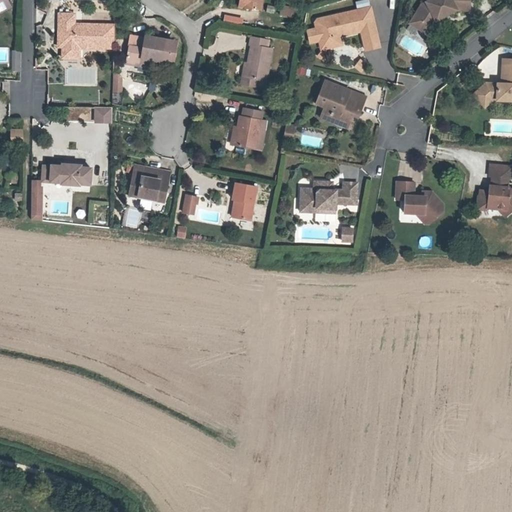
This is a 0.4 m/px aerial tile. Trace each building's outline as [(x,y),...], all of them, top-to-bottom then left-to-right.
[(0,0),(0,15),(0,16),(13,9),(8,0),(0,0)] [(240,0),(239,8),(261,12),(262,10),(263,0),(240,0)] [(427,0),(415,8),(406,25),(416,30),(417,27),(420,26),(425,29),(430,21),(442,13),(444,15),(450,12),(462,15),(465,0),(427,0)] [(282,5),(279,15),(292,18),(294,8),(282,5)] [(373,7),(359,10),(363,31),(364,36),(368,30),(377,28),(373,7)] [(317,21),(321,40),(341,36),(363,31),(359,10),(319,18),(317,21)] [(416,30),(406,25),(405,28),(423,37),(431,23),(444,15),(442,13),(430,21),(425,29),(420,26),(417,27),(416,30)] [(59,15),(58,42),(63,43),(62,48),(62,53),(77,54),(77,49),(77,45),(86,45),(88,48),(88,49),(113,50),(114,27),(74,26),(74,16),(59,15)] [(368,30),(364,36),(367,50),(381,47),(377,28),(368,30)] [(138,33),(136,46),(143,47),(145,35),(138,33)] [(124,63),(138,66),(140,59),(151,62),(161,64),(163,56),(171,57),(173,46),(174,40),(145,35),(143,47),(136,46),(128,44),(124,63)] [(423,57),(428,46),(403,35),(398,46),(423,57)] [(341,36),(321,40),(323,48),(343,44),(341,36)] [(252,46),(248,62),(246,77),(258,80),(265,81),(271,50),(268,49),(270,41),(251,37),(250,46),(252,46)] [(77,54),(62,53),(62,59),(79,60),(80,49),(88,49),(88,48),(86,45),(77,45),(77,49),(77,54)] [(176,47),(173,46),(171,57),(163,56),(161,64),(173,66),(176,47)] [(21,70),(21,50),(11,50),(11,70),(21,70)] [(150,68),(151,62),(140,59),(138,66),(150,68)] [(244,62),(240,84),(256,87),(258,80),(246,77),(248,62),(244,62)] [(505,84),(501,84),(486,83),(473,94),(484,107),(492,100),(511,101),(511,64),(502,64),(502,79),(505,79),(505,84)] [(325,107),(323,111),(340,118),(338,124),(349,128),(353,116),(350,114),(351,112),(360,115),(367,96),(344,87),(343,90),(338,88),(339,85),(325,80),(317,103),(325,107)] [(66,108),(67,121),(91,119),(90,106),(66,108)] [(112,108),(96,107),(96,122),(112,123),(112,108)] [(240,117),(238,127),(234,146),(255,150),(260,120),(262,111),(244,108),(243,117),(240,117)] [(340,118),(323,111),(321,117),(338,124),(340,118)] [(267,121),(260,120),(255,150),(261,151),(267,121)] [(294,138),(294,124),(284,124),(284,138),(294,138)] [(229,144),(234,146),(238,127),(233,126),(229,144)] [(22,147),(22,134),(11,133),(11,147),(22,147)] [(511,165),(490,163),(489,174),(490,175),(509,176),(511,176),(511,165)] [(52,166),(44,166),(43,181),(62,183),(62,184),(80,186),(80,184),(91,185),(92,168),(81,167),(82,166),(63,164),(63,166),(52,166)] [(136,165),(131,194),(166,200),(169,180),(157,178),(159,168),(136,165)] [(171,171),(159,168),(157,178),(169,180),(171,171)] [(509,176),(490,175),(489,184),(508,186),(509,176)] [(13,177),(5,177),(5,185),(13,185),(13,177)] [(402,212),(414,213),(423,213),(429,221),(441,210),(442,204),(430,191),(420,190),(420,193),(420,195),(412,195),(412,192),(413,181),(395,180),(394,198),(403,198),(402,212)] [(314,188),(301,188),(300,211),(317,211),(317,208),(336,208),(336,202),(356,203),(357,182),(343,182),(343,190),(332,190),(327,189),(327,181),(314,181),(314,188)] [(235,217),(255,220),(259,186),(237,183),(235,200),(238,201),(235,217)] [(508,186),(489,184),(489,190),(480,189),(480,194),(478,195),(477,201),(479,203),(478,207),(485,208),(488,206),(497,207),(497,206),(506,207),(509,211),(511,208),(511,188),(508,188),(508,186)] [(32,187),(32,200),(43,200),(43,187),(32,187)] [(184,193),(181,212),(194,214),(198,196),(184,193)] [(32,200),(32,213),(43,213),(43,200),(32,200)] [(497,206),(497,207),(505,215),(509,211),(506,207),(497,206)] [(423,213),(414,213),(422,223),(427,223),(429,221),(423,213)] [(176,237),(185,238),(186,226),(177,225),(176,237)] [(340,242),(353,242),(353,226),(340,226),(340,242)] [(497,244),(496,251),(509,253),(510,246),(497,244)]
